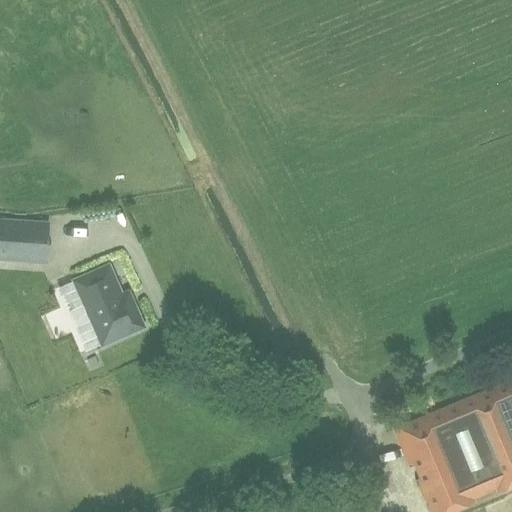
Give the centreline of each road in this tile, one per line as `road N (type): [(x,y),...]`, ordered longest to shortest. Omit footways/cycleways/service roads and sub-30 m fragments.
road 1 (unclassified): [(340,463),(356,451),(366,408),(384,389),(511,336)]
road 2 (track): [(340,463),(173,511)]
